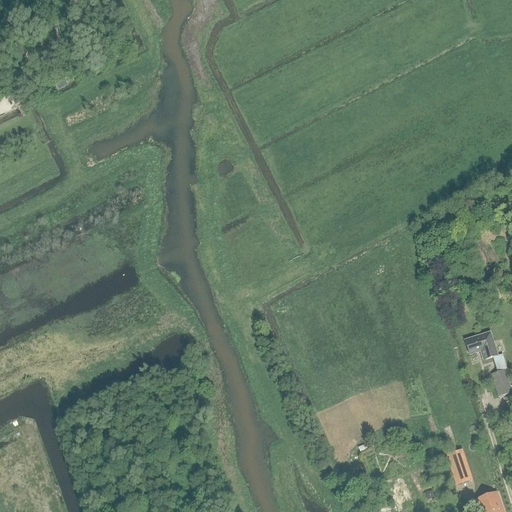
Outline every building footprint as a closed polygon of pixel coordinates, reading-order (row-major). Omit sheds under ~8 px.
[(19,93),(11,97),(15,105),(23,101),(19,93)] [(490,332),(464,340),(469,356),(480,353),(483,362),(493,358),(497,373),(503,371),(490,332)] [(497,373),(491,375),(498,398),(511,393),(511,391),(505,370),(503,371),(497,373)] [(356,455),(371,450),(368,444),(354,449),(356,455)] [(459,451),(446,456),(456,486),(469,482),(459,451)] [(502,511),(497,498),(487,502),(488,505),(476,510),(477,511),(502,511)]
